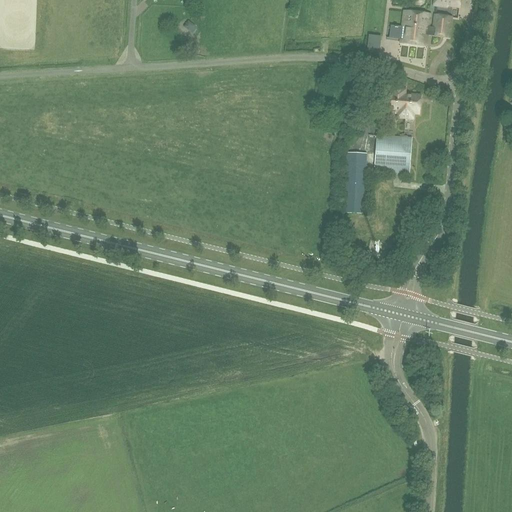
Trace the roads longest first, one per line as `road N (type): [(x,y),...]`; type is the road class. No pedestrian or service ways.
road 1 (unclassified): [(462,88),(330,56),(0,75)]
road 2 (secondary): [(396,313),(0,215)]
road 3 (tertiary): [(396,313),(448,203),(462,88)]
road 4 (tertiary): [(430,511),(430,451),(398,377),(396,313)]
